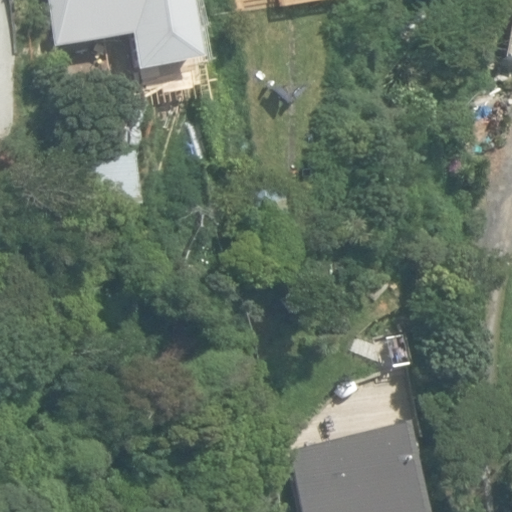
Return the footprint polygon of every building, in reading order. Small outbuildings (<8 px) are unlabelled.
[(115,4),(126,73),(179,65),(168,0),(40,0),(43,16),(115,4)] [(277,0),(279,14),(337,5),(336,0),(277,0)] [(511,0),(509,0),(499,57),(511,59),(511,0)] [(73,150),(75,209),(129,208),(127,149),(73,150)] [(294,256),(287,189),(244,193),(251,260),(294,256)] [(410,511),(392,376),(269,393),(285,511),(410,511)]
